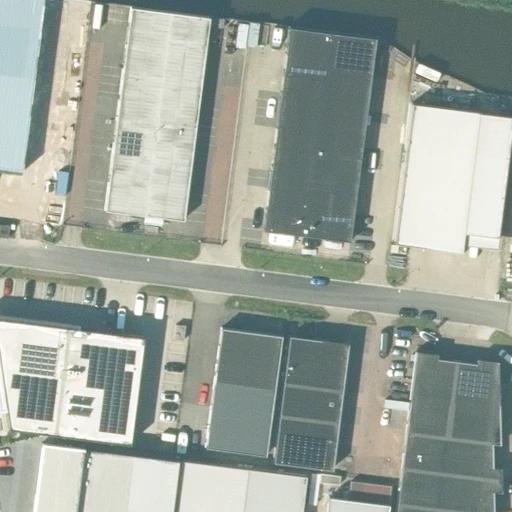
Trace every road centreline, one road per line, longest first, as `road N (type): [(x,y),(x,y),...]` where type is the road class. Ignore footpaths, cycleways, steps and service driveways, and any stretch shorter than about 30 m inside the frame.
road 1 (residential): [(511,317),(0,251)]
road 2 (unknown): [(227,280),(260,37)]
road 3 (unknown): [(377,300),(401,70)]
road 4 (unknown): [(69,260),(101,39)]
